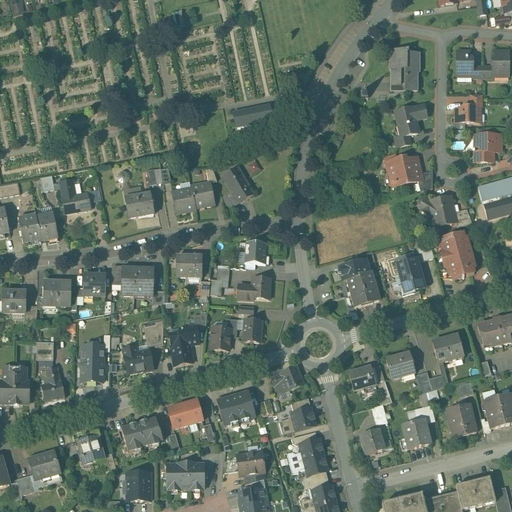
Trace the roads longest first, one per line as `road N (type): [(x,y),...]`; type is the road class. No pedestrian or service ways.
road 1 (tertiary): [(0,437),(292,352)]
road 2 (residential): [(296,223),(0,262)]
road 3 (residential): [(296,223),(319,110),(378,18)]
road 4 (residential): [(441,32),(440,154),(449,176),(511,167)]
road 5 (tertiary): [(341,336),(511,290)]
road 6 (residential): [(354,489),(511,449)]
road 7 (residential): [(325,368),(354,489)]
